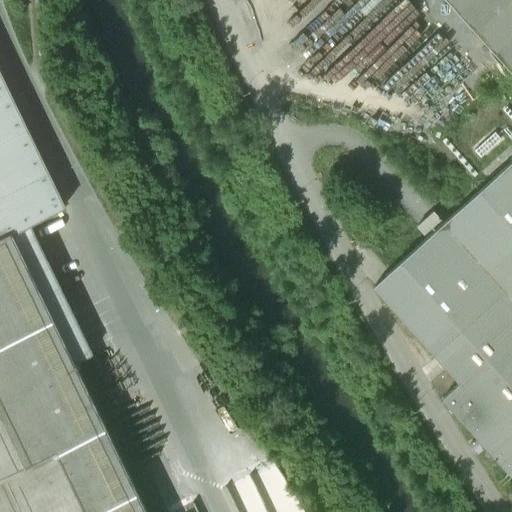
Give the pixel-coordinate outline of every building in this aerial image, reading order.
[(436,81),(452,66),(443,57),(457,43),(415,0),(412,0),(384,28),(436,81)] [(511,0),(444,0),(511,75),(511,0)] [(0,235),(12,230),(75,362),(92,355),(30,225),(66,208),(0,70),(0,235)] [(511,168),(375,292),(462,388),(443,404),(511,480),(511,168)] [(0,442),(33,511),(147,511),(75,362),(12,230),(0,235),(0,442)] [(33,511),(0,442),(0,511),(33,511)]
